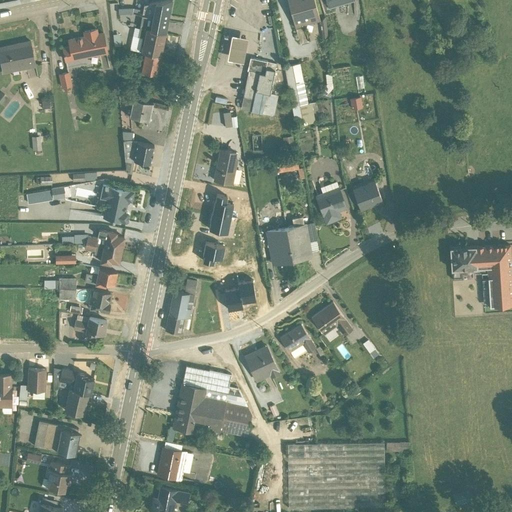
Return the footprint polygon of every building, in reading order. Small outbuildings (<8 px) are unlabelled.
[(141,15),(168,20),(171,0),(168,0),(144,5),(143,9),(132,8),(118,9),(118,14),(132,13),(141,15)] [(286,0),(294,27),(319,21),(320,20),(313,0),(286,0)] [(353,0),(326,0),(329,8),(353,1),(353,0)] [(141,15),(139,27),(165,32),(168,20),(141,15)] [(138,51),(160,56),(165,32),(139,27),(137,37),(141,38),(138,51)] [(61,48),(64,62),(107,53),(103,33),(97,34),(96,29),(83,32),(84,36),(68,40),(69,46),(61,48)] [(239,37),(230,35),(225,60),(235,61),(241,63),(246,38),(239,37)] [(0,61),(2,73),(27,68),(35,67),(35,66),(30,41),(0,47),(0,61)] [(128,49),(121,48),(119,57),(126,59),(128,49)] [(140,71),(157,74),(160,56),(138,51),(137,57),(143,58),(140,71)] [(275,63),(249,58),(247,70),(248,70),(240,109),(250,111),(251,111),(273,116),(277,95),(269,93),(275,63)] [(283,66),(291,105),(307,103),(299,63),(283,66)] [(58,74),(61,88),(72,86),(69,72),(58,74)] [(331,79),(319,91),(325,96),(332,88),(331,79)] [(128,98),(125,114),(147,119),(151,103),(152,103),(128,98)] [(41,101),(42,109),(53,108),(52,101),(41,101)] [(313,113),(321,112),(319,101),(291,105),(294,126),(315,123),(313,113)] [(232,127),(237,127),(236,117),(230,117),(229,112),(223,113),(225,127),(231,126),(232,127)] [(131,174),(134,160),(150,163),(153,146),(132,141),(132,132),(122,131),(125,173),(131,174)] [(40,135),(32,135),(32,149),(41,148),(40,135)] [(282,138),(285,151),(295,150),(292,136),(282,138)] [(236,152),(220,149),(214,180),(232,184),(238,158),(235,158),(236,152)] [(295,157),(273,161),(275,172),(297,168),(295,157)] [(96,180),(95,172),(84,173),(83,173),(72,174),(72,181),(84,181),(84,180),(96,180)] [(45,189),(51,188),(51,184),(51,176),(40,176),(36,178),(36,184),(40,185),(45,185),(45,189)] [(373,179),(351,187),(360,210),(382,201),(373,179)] [(345,207),(335,181),(320,187),(322,192),(315,195),(326,223),(340,217),(337,211),(345,207)] [(129,190),(102,184),(100,197),(105,199),(102,217),(122,221),(125,221),(127,220),(128,214),(127,212),(124,212),(127,200),(131,201),(133,191),(129,190)] [(50,188),(52,199),(64,197),(65,197),(71,196),(69,185),(50,188)] [(26,194),(28,204),(52,200),(50,190),(26,194)] [(214,200),(211,213),(230,217),(233,204),(226,202),(228,196),(216,194),(215,200),(214,200)] [(239,209),(242,223),(255,221),(252,207),(239,209)] [(230,217),(211,213),(209,220),(210,220),(208,229),(227,232),(230,217)] [(304,223),(302,216),(292,218),(291,219),(293,225),(285,227),(292,261),(311,257),(310,252),(318,250),(313,223),(313,222),(306,223),(304,223)] [(266,231),(272,264),(292,261),(285,227),(266,231)] [(87,236),(86,242),(121,250),(123,237),(115,235),(116,233),(98,229),(97,235),(98,236),(97,238),(87,236)] [(86,242),(84,249),(94,252),(94,254),(101,256),(99,262),(109,264),(110,261),(118,263),(121,250),(86,242)] [(203,255),(202,261),(213,263),(214,256),(222,258),(224,246),(205,242),(202,254),(203,255)] [(486,279),(488,306),(511,304),(511,294),(509,245),(450,248),(452,279),(462,279),(462,275),(466,274),(466,270),(481,269),(482,279),(486,279)] [(55,263),(75,263),(75,255),(55,255),(55,263)] [(86,273),(84,282),(104,286),(105,283),(113,285),(116,272),(98,268),(96,276),(86,273)] [(75,288),(75,278),(59,278),(58,282),(54,282),(54,283),(44,284),(44,288),(75,288)] [(191,309),(196,280),(186,278),(183,292),(173,290),(165,330),(180,333),(182,327),(188,329),(190,318),(189,318),(191,309)] [(227,309),(242,307),(241,302),(255,299),(252,280),(237,282),(238,287),(224,289),(227,309)] [(75,288),(43,288),(43,299),(75,299),(75,288)] [(91,290),(87,307),(108,312),(112,294),(112,293),(91,290)] [(332,302),(311,317),(323,335),(336,326),(343,335),(352,329),(332,302)] [(60,314),(58,326),(65,327),(67,316),(60,314)] [(76,314),(73,329),(86,331),(85,333),(94,335),(95,332),(103,334),(106,321),(76,314)] [(300,324),(279,337),(289,352),(302,344),(307,352),(315,347),(300,324)] [(266,346),(244,356),(256,381),(269,376),(270,378),(279,374),(266,346)] [(185,365),(173,426),(173,427),(197,432),(198,430),(196,430),(197,426),(205,428),(205,429),(219,432),(219,431),(246,436),(251,414),(238,387),(228,385),(231,374),(209,369),(208,370),(185,365)] [(86,374),(53,367),(52,385),(90,393),(93,379),(85,377),(86,374)] [(28,368),(27,390),(45,391),(46,369),(28,368)] [(11,374),(0,373),(0,407),(2,408),(2,414),(11,414),(11,407),(10,407),(11,374)] [(26,385),(20,385),(18,406),(25,407),(26,385)] [(64,410),(83,414),(88,393),(68,389),(64,410)] [(78,428),(39,421),(34,446),(75,454),(79,435),(76,435),(78,428)] [(163,447),(157,474),(181,479),(183,471),(189,472),(193,454),(181,451),(182,445),(165,441),(163,447)] [(286,446),(287,509),(384,508),(384,445),(286,446)] [(12,466),(13,454),(1,453),(1,465),(12,466)] [(27,453),(26,460),(39,463),(40,455),(27,453)] [(41,486),(64,491),(66,483),(69,483),(71,474),(68,474),(69,465),(50,461),(46,479),(43,478),(41,486)] [(152,497),(149,511),(155,511),(172,511),(175,501),(187,504),(189,493),(160,487),(157,498),(152,497)] [(467,490),(453,494),(455,504),(469,500),(467,490)] [(61,511),(62,508),(56,507),(57,501),(47,499),(42,498),(40,503),(39,503),(37,511),(61,511)]
